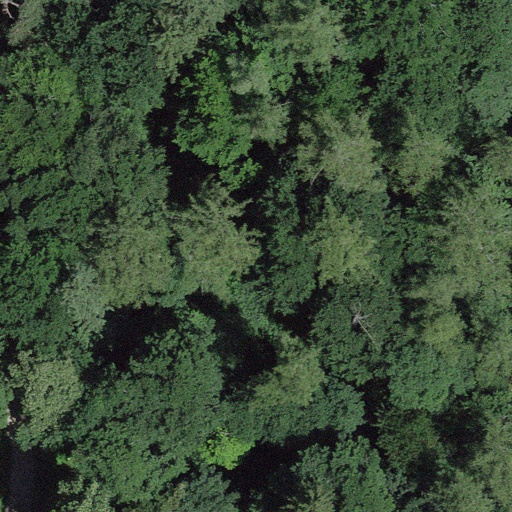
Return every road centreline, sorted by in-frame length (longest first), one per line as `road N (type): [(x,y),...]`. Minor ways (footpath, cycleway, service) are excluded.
road 1 (track): [(0,328),(30,461),(13,511)]
road 2 (track): [(95,0),(4,92),(0,111)]
